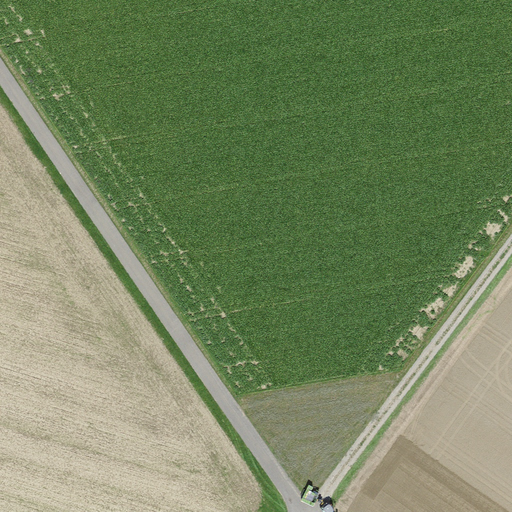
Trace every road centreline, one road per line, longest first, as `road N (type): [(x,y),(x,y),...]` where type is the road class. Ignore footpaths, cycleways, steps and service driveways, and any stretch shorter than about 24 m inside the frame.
road 1 (track): [(297,511),(0,49)]
road 2 (track): [(326,511),(511,255)]
